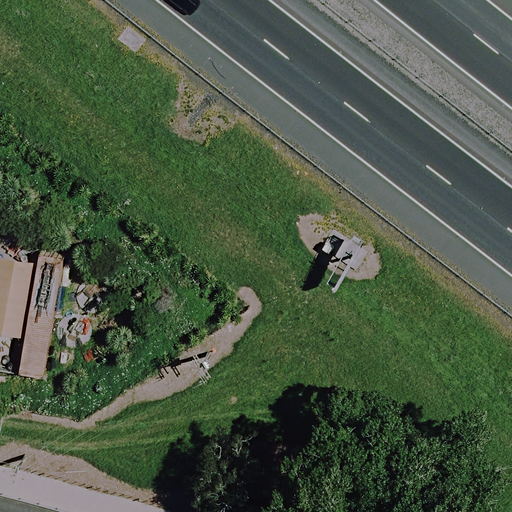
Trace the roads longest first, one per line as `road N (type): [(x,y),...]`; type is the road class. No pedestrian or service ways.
road 1 (motorway): [(511,263),(172,0)]
road 2 (motorway): [(387,0),(511,98)]
